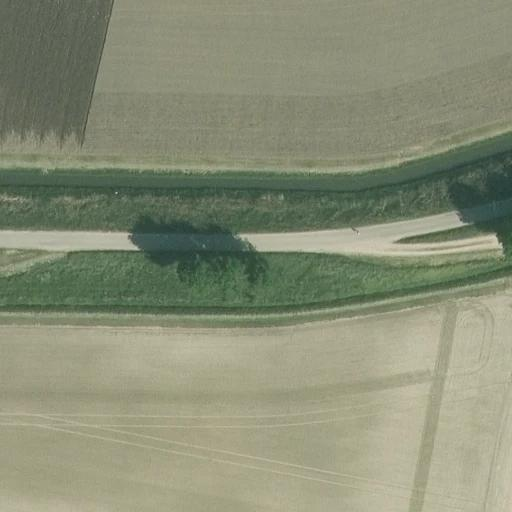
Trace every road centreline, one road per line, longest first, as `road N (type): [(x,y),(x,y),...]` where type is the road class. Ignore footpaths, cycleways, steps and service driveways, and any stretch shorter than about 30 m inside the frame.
road 1 (unclassified): [(0,238),(341,238),(511,205)]
road 2 (track): [(511,242),(387,249),(341,238)]
